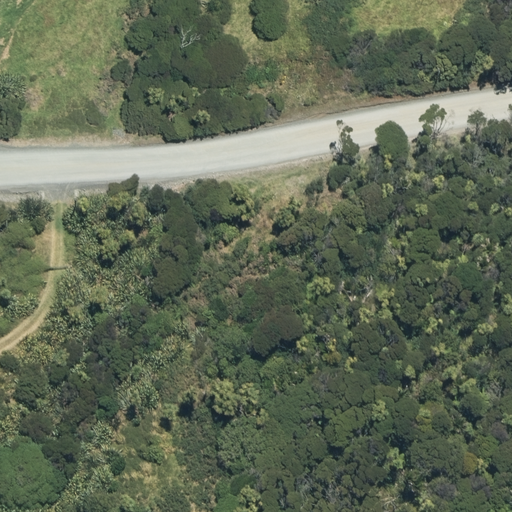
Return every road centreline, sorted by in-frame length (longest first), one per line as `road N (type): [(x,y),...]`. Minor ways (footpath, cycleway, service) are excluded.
road 1 (unclassified): [(0,175),(61,172),(511,98)]
road 2 (track): [(0,350),(25,332),(54,281),(61,172)]
